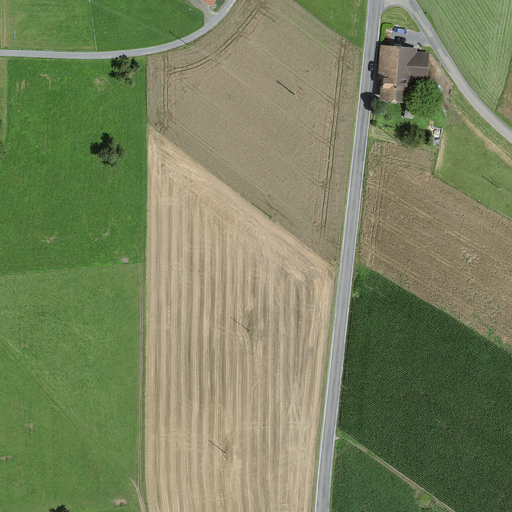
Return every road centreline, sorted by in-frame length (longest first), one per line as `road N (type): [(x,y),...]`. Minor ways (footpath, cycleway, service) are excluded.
road 1 (tertiary): [(321,511),(376,0)]
road 2 (unclassified): [(511,139),(466,91),(403,0)]
